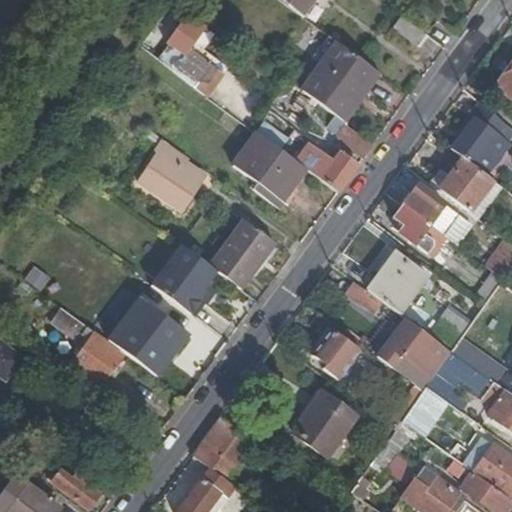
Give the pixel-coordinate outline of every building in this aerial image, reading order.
[(278,0),(301,16),(313,0),(278,0)] [(205,29),(188,16),(167,43),(184,56),(205,29)] [(427,34),(402,16),(394,29),(419,47),(427,34)] [(366,91),(379,74),(340,45),(305,94),(326,110),(342,122),(355,105),(352,102),(362,88),(366,91)] [(210,65),(193,86),(208,97),(224,75),(210,65)] [(511,99),(511,69),(498,89),(511,99)] [(506,125),(480,103),(458,132),(462,135),(450,151),(463,161),(488,179),(511,147),(511,146),(498,137),(506,125)] [(255,126),(253,129),(257,133),(281,150),(287,142),(262,124),(259,129),(255,126)] [(364,159),(374,145),(349,126),(338,141),(363,159),(364,159)] [(281,150),(257,133),(233,166),(258,184),(254,190),(278,207),(306,169),(297,162),(281,150)] [(306,169),(339,193),(359,165),(336,148),(329,158),(309,144),(297,162),(306,169)] [(179,167),(172,162),(152,191),(181,211),(201,182),(199,180),(202,175),(183,161),(179,167)] [(491,182),(488,179),(463,161),(449,179),(439,192),(468,213),(491,182)] [(440,172),(430,185),(439,192),(449,179),(440,172)] [(417,186),(402,207),(429,226),(444,206),(417,186)] [(438,246),(444,237),(429,226),(402,207),(392,220),(402,228),(398,234),(427,254),(432,247),(438,246)] [(276,244),(243,219),(208,266),(242,291),(276,244)] [(109,259),(67,228),(59,239),(68,248),(87,263),(78,275),(92,286),(83,299),(86,301),(89,303),(84,309),(97,317),(101,313),(110,318),(127,294),(101,274),(99,272),(109,259)] [(198,298),(217,272),(181,246),(157,280),(145,271),(140,278),(191,315),(202,300),(198,298)] [(511,246),(492,273),(502,281),(511,266),(511,246)] [(395,252),(366,292),(398,316),(428,276),(395,252)] [(492,273),(474,297),(485,304),(499,286),(502,281),(492,273)] [(365,303),(346,290),(338,301),(356,314),(365,303)] [(365,303),(356,314),(366,321),(374,310),(365,303)] [(431,335),(452,350),(461,338),(472,323),(451,308),(431,335)] [(95,335),(96,334),(63,310),(53,322),(80,342),(83,337),(86,339),(75,354),(79,357),(72,367),(99,387),(123,356),(95,335)] [(398,328),(375,358),(389,369),(398,357),(431,381),(444,362),(398,328)] [(359,351),(332,330),(312,357),(332,371),(329,375),(337,381),(359,351)] [(0,376),(6,381),(21,360),(0,345),(0,376)] [(470,368),(450,354),(445,361),(459,372),(482,387),(487,380),(470,368)] [(459,372),(445,361),(444,362),(431,381),(429,383),(425,389),(434,395),(450,406),(459,394),(448,386),(459,372)] [(504,376),(496,387),(511,397),(511,381),(504,376)] [(425,389),(429,383),(422,378),(415,388),(422,393),(425,389)] [(511,397),(496,387),(495,386),(483,402),(493,410),(490,416),(488,418),(511,434),(511,397)] [(422,393),(401,423),(410,430),(434,395),(425,389),(422,393)] [(354,419),(322,393),(291,433),(325,459),(354,419)] [(111,407),(138,427),(143,410),(120,394),(111,407)] [(490,416),(459,394),(450,406),(482,428),(488,418),(490,416)] [(106,421),(115,411),(96,397),(88,408),(106,421)] [(221,419),(192,459),(209,471),(227,485),(256,445),(221,419)] [(394,432),(350,494),(359,501),(380,471),(383,473),(412,431),(410,430),(401,423),(394,432)] [(511,460),(492,446),(472,473),(511,502),(511,460)] [(454,511),(464,499),(422,470),(401,499),(419,511),(454,511)] [(227,485),(209,471),(178,511),(207,511),(220,496),(225,500),(233,489),(227,485)] [(74,483),(60,472),(52,482),(89,509),(100,494),(78,478),(74,483)] [(505,511),(511,503),(511,502),(472,473),(464,484),(474,492),(471,497),(492,511),(505,511)] [(17,477),(0,500),(0,511),(1,511),(57,511),(60,508),(17,477)]
